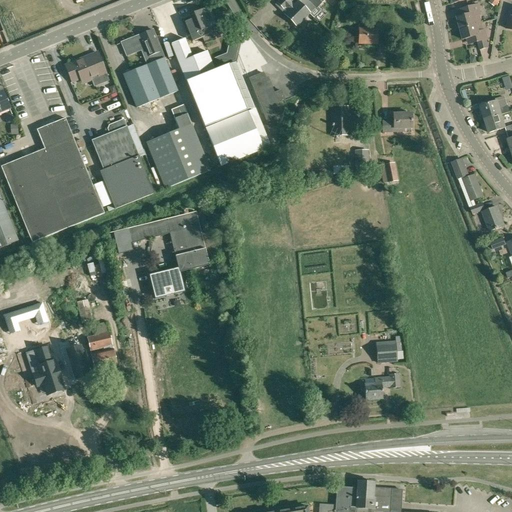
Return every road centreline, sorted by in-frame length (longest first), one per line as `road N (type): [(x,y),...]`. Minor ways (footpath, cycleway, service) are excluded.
road 1 (secondary): [(511,438),(331,452),(255,469)]
road 2 (secondary): [(255,469),(511,463)]
road 3 (residential): [(229,0),(269,52),(313,74),(442,72)]
road 4 (secondary): [(38,511),(255,469)]
road 5 (unclassified): [(0,60),(151,0)]
road 6 (tertiary): [(511,193),(465,128),(444,77)]
